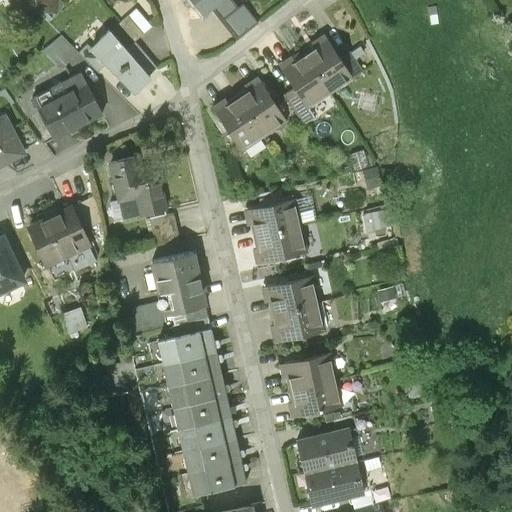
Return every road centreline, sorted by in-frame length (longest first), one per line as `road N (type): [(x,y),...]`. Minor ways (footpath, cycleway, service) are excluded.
road 1 (residential): [(187,96),(283,511)]
road 2 (residential): [(187,96),(301,0)]
